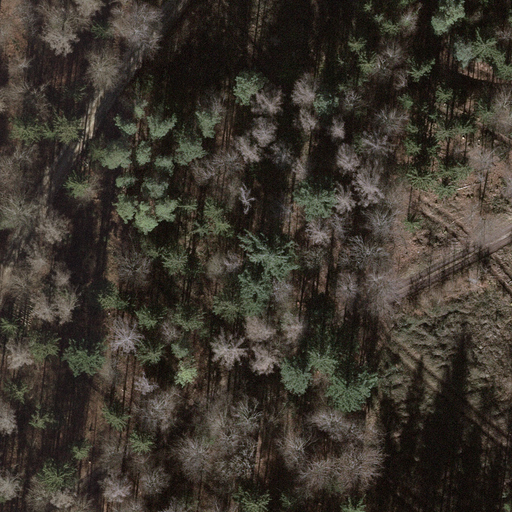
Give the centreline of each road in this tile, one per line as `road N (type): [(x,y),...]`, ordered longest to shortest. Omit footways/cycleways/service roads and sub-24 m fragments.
road 1 (track): [(511,226),(260,373),(50,511)]
road 2 (track): [(0,299),(98,100),(181,0)]
road 3 (track): [(430,0),(432,40),(452,60),(511,81)]
